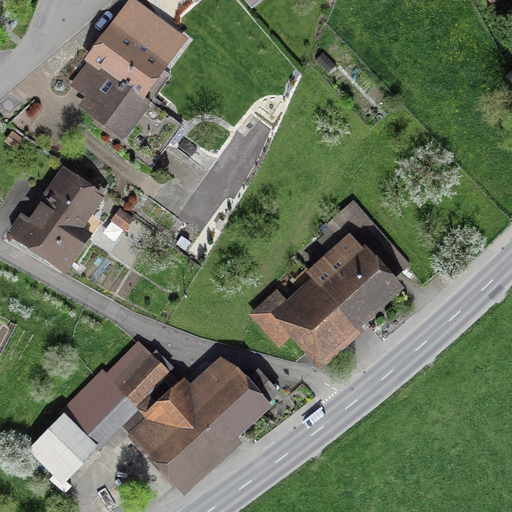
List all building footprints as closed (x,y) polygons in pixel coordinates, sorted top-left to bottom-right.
[(511,0),(486,0),(497,18),(511,9),(511,0)] [(87,108),(117,131),(160,72),(240,131),(261,103),(126,3),(87,55),(112,74),(87,108)] [(113,195),(65,165),(33,216),(22,213),(11,233),(70,272),(113,195)] [(411,292),(352,233),(282,299),(274,291),(247,317),(281,353),(294,341),(326,374),(411,292)] [(124,433),(182,384),(140,346),(107,379),(101,375),(59,416),(100,457),(124,433)] [(182,384),(124,433),(176,490),(179,487),(188,496),(247,447),(239,439),(279,404),(228,356),(194,387),(182,384)]
